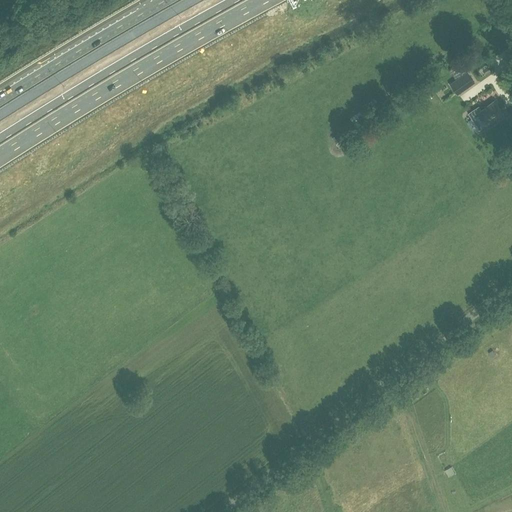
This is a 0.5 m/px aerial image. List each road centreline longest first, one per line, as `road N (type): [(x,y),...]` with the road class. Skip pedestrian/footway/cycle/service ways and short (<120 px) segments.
road 1 (unclassified): [(222,511),(511,284)]
road 2 (motorway): [(0,148),(250,0)]
road 3 (motorway): [(176,0),(0,104)]
